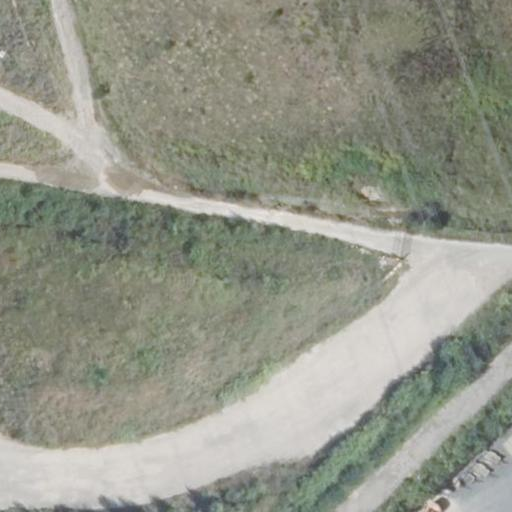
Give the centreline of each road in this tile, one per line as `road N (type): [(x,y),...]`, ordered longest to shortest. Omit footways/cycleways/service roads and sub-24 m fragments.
road 1 (unknown): [(487,257),(284,406),(89,478),(0,485)]
road 2 (track): [(0,164),(88,172),(386,258),(511,257)]
road 3 (unclassified): [(511,357),(352,511)]
